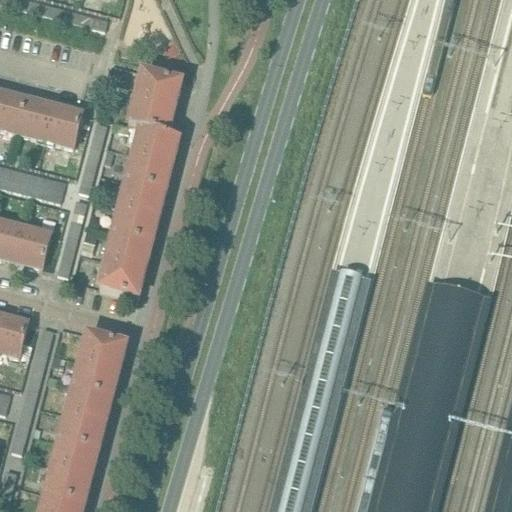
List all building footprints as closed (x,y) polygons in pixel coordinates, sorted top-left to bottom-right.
[(11,0),(1,0),(0,5),(0,7),(105,35),(107,25),(11,0)] [(143,78),(129,132),(132,132),(141,135),(141,134),(168,141),(168,140),(182,87),(143,78)] [(26,105),(0,97),(0,133),(17,138),(26,105)] [(17,138),(45,146),(54,112),(26,105),(17,138)] [(83,119),(54,112),(45,146),(74,153),(83,119)] [(96,127),(79,196),(89,198),(107,130),(96,127)] [(129,139),(131,132),(129,132),(114,128),(113,135),(129,139)] [(138,146),(128,187),(166,197),(180,143),(168,140),(168,141),(141,134),(141,135),(132,132),(129,144),(138,146)] [(0,190),(60,207),(65,187),(0,169),(0,190)] [(128,187),(114,240),(152,250),(166,197),(128,187)] [(77,205),(57,278),(68,281),(87,207),(77,205)] [(0,263),(14,267),(22,233),(0,227),(0,263)] [(51,241),(22,233),(14,267),(43,275),(51,241)] [(86,235),(83,245),(95,248),(97,238),(86,235)] [(114,240),(100,294),(139,304),(152,250),(114,240)] [(0,321),(0,357),(20,363),(28,329),(0,321)] [(43,332),(11,455),(22,458),(53,335),(43,332)] [(126,350),(88,340),(74,394),(113,404),(126,350)] [(74,394),(60,447),(99,457),(113,404),(74,394)] [(0,417),(5,419),(10,399),(0,396),(0,417)] [(60,447),(47,500),(85,510),(99,457),(60,447)] [(0,511),(7,511),(16,478),(6,475),(0,499),(0,511)] [(47,500),(43,511),(84,511),(85,510),(47,500)]
